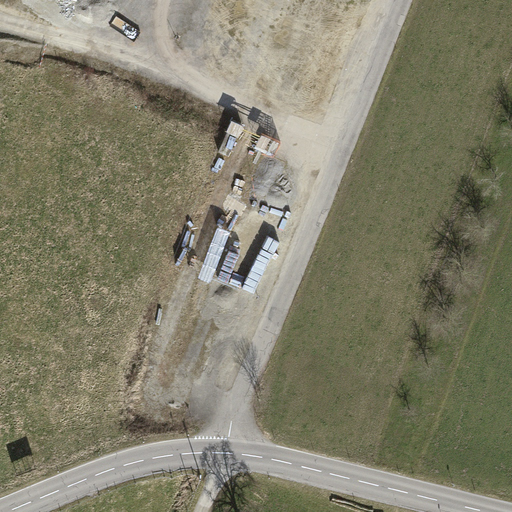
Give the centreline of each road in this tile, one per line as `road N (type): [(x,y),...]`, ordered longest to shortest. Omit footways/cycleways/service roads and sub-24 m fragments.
road 1 (residential): [(227,452),(235,411),(403,0)]
road 2 (tertiary): [(486,511),(227,452)]
road 3 (tertiary): [(227,452),(131,463),(7,511)]
